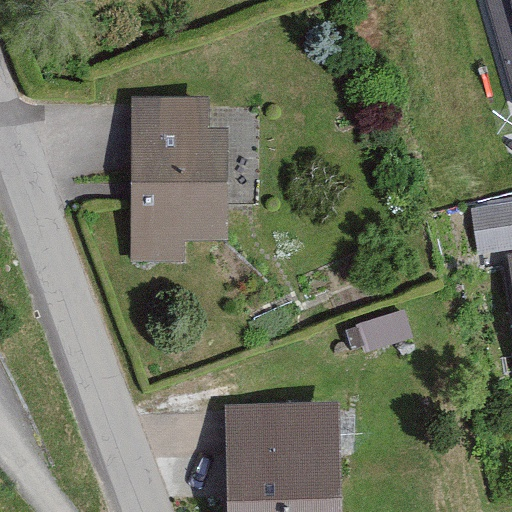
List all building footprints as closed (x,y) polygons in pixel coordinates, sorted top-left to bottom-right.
[(511,0),(493,0),(511,65),(511,0)] [(203,109),(131,106),(123,270),(181,272),(181,253),(218,255),(224,140),(202,139),(203,109)] [(511,253),(511,212),(464,221),(471,261),(511,253)] [(511,262),(501,265),(511,332),(511,262)] [(406,346),(396,322),(343,342),(352,366),(406,346)] [(334,511),(331,414),(221,418),(225,511),(334,511)]
